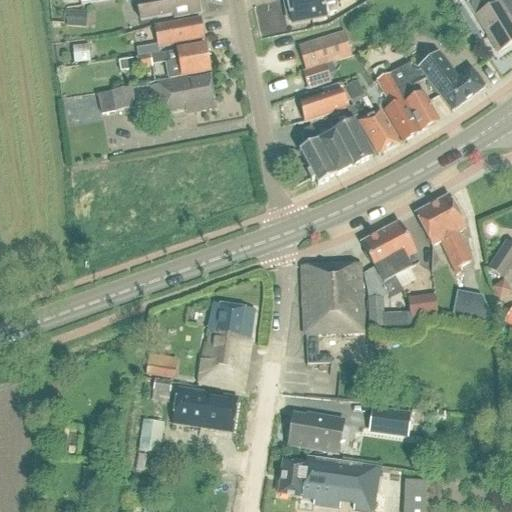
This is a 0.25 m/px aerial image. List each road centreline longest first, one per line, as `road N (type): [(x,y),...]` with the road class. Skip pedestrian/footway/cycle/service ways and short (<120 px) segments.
road 1 (secondary): [(0,337),(273,240)]
road 2 (unclassified): [(247,511),(284,272),(273,240)]
road 3 (secondary): [(287,235),(402,182),(511,115)]
road 4 (residential): [(287,235),(236,0)]
